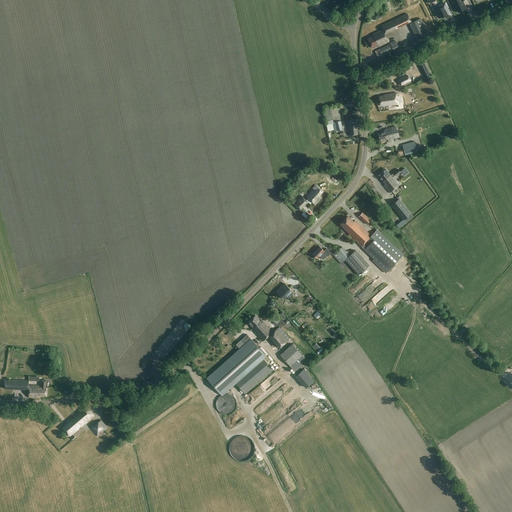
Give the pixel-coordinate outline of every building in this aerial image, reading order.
[(451,0),(455,9),(456,8),(458,12),(466,9),(462,1),(463,0),(451,0)] [(447,17),(451,16),(448,8),(448,7),(446,2),(440,4),(442,7),(435,10),(439,18),(446,15),(447,17)] [(379,47),(389,42),(385,34),(411,22),(407,14),(381,26),(383,29),(372,34),(373,36),(367,38),(372,48),(378,45),(379,47)] [(418,40),(420,39),(429,35),(421,19),(412,23),(410,24),(418,40)] [(390,43),(390,44),(379,49),(382,56),(393,51),(395,53),(400,50),(396,41),(390,43)] [(425,62),(421,65),(425,73),(429,71),(427,68),(428,68),(425,62)] [(407,75),(398,80),(401,85),(410,80),(407,75)] [(397,93),(384,95),(384,96),(379,96),(380,106),(388,105),(389,106),(395,105),(395,98),(398,98),(397,93)] [(333,123),(333,120),(331,107),(324,108),(327,125),(332,124),(334,132),(343,130),(341,121),(333,123)] [(357,128),(358,127),(357,119),(347,121),(349,136),(358,134),(357,128)] [(391,139),(394,138),(395,139),(399,138),(396,126),(384,130),(384,132),(378,133),(380,141),(388,139),(388,140),(391,139)] [(415,141),(402,145),(405,155),(418,152),(415,141)] [(390,193),(400,184),(394,177),(396,175),(396,176),(401,172),(398,169),(393,173),(394,173),(391,175),(390,175),(386,169),(378,176),(383,181),(385,184),(384,185),(390,193)] [(312,191),(307,197),(315,204),(321,198),(319,196),(323,191),(316,185),(313,188),(315,190),(313,192),(312,191)] [(300,211),(304,207),(308,202),(301,196),(294,203),(296,205),(295,206),(300,211)] [(412,213),(399,198),(392,205),(405,219),(412,213)] [(362,213),(358,217),(367,225),(371,220),(362,213)] [(386,273),(402,256),(376,231),(371,236),(355,220),(354,222),(348,216),(340,224),(350,233),(348,235),(355,241),(356,240),(358,242),(357,243),(361,247),(361,246),(374,258),(372,260),(386,273)] [(317,259),(320,256),(323,259),(327,255),(328,256),(331,253),(326,248),(324,251),(320,246),(312,254),(317,259)] [(342,246),(335,253),(333,255),(341,264),(345,260),(351,267),(358,274),(362,271),(369,265),(362,257),(357,251),(355,252),(355,251),(351,255),(347,250),(346,251),(342,246)] [(284,283),(276,292),(283,298),(286,295),(289,297),(294,292),(284,283)] [(387,296),(383,290),(379,293),(382,299),(387,296)] [(29,295),(24,296),(25,300),(21,301),(22,307),(24,307),(24,309),(31,308),(29,295)] [(369,310),(382,302),(378,297),(366,305),(369,310)] [(392,302),(381,312),(383,315),(395,305),(392,302)] [(33,346),(43,343),(34,313),(26,316),(24,321),(22,316),(21,316),(20,318),(21,318),(14,320),(22,323),(22,325),(20,325),(16,324),(16,329),(22,331),(22,333),(24,333),(24,332),(23,331),(24,328),(28,330),(31,337),(31,340),(19,340),(19,345),(20,349),(30,346),(30,344),(31,339),(33,346)] [(269,335),(280,347),(281,349),(285,345),(284,343),(288,340),(278,328),(273,332),(262,320),(260,321),(256,316),(248,322),(255,329),(253,330),(263,341),(269,335)] [(263,358),(266,356),(247,334),(236,344),(240,349),(207,378),(221,394),(223,392),(224,392),(225,392),(237,382),(246,392),(273,369),(263,358)] [(280,355),(290,366),(295,371),(307,361),(292,344),(280,355)] [(39,378),(40,363),(11,361),(10,376),(16,376),(16,378),(23,379),(23,376),(30,376),(30,378),(39,378)] [(315,380),(304,367),(296,374),(306,386),(308,385),(311,389),(314,387),(311,384),(315,380)] [(29,380),(4,380),(4,388),(29,389),(29,397),(40,397),(40,396),(46,396),(46,387),(46,380),(42,380),(42,387),(39,387),(39,386),(29,385),(29,380)] [(321,389),(312,395),(319,405),(328,399),(321,389)] [(81,427),(94,416),(85,405),(73,416),(74,417),(71,420),(70,418),(67,421),(68,423),(63,428),(70,436),(81,427)] [(232,417),(235,421),(243,415),(241,411),(232,417)] [(114,427),(121,424),(117,416),(110,419),(114,427)] [(90,428),(97,436),(100,434),(99,433),(101,431),(102,432),(107,427),(101,419),(90,428)]
